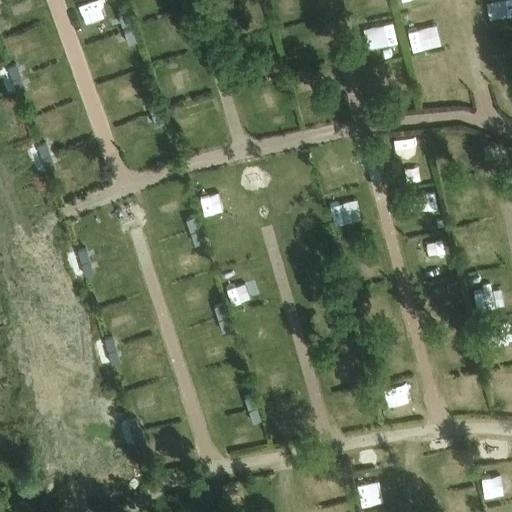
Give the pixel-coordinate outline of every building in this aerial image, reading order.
[(224,0),(222,1),(228,22),(256,14),(252,0),(224,0)] [(305,0),(286,0),(274,5),(278,17),(308,6),(305,0)] [(127,12),(119,14),(122,26),(131,23),(127,12)] [(445,18),(412,22),(414,44),(448,39),(445,18)] [(131,26),(123,28),(126,40),(135,37),(131,26)] [(291,43),(295,63),(321,57),(317,37),(291,43)] [(19,63),(11,65),(14,77),(22,74),(19,63)] [(38,71),(45,97),(64,91),(57,66),(38,71)] [(455,68),(425,70),(426,88),(456,87),(455,68)] [(119,102),(144,94),(136,72),(111,80),(119,102)] [(23,77),(15,79),(18,90),(27,88),(23,77)] [(252,86),(260,114),(279,108),(270,81),(252,86)] [(212,128),(202,98),(179,106),(189,135),(212,128)] [(154,115),(128,122),(136,154),(163,147),(154,115)] [(47,141),(39,143),(42,155),(51,152),(47,141)] [(51,155),(43,157),(47,169),(55,166),(51,155)] [(482,190),(450,194),(453,210),(484,206),(482,190)] [(196,217),(188,220),(191,231),(200,228),(196,217)] [(200,231),(192,233),(195,245),(204,242),(200,231)] [(428,259),(449,255),(445,232),(424,235),(428,259)] [(495,240),(464,245),(467,265),(498,261),(495,240)] [(88,248),(79,251),(83,262),(91,260),(88,248)] [(350,259),(352,280),(383,276),(380,255),(350,259)] [(92,262),(83,265),(87,276),(95,273),(92,262)] [(225,289),(252,285),(249,266),(222,270),(225,289)] [(471,279),(472,299),(504,297),(503,277),(471,279)] [(223,305),(214,307),(218,318),(226,316),(223,305)] [(227,318),(218,321),(222,332),(230,330),(227,318)] [(113,336),(105,338),(109,350),(117,347),(113,336)] [(117,350),(109,352),(113,364),(121,361),(117,350)] [(257,376),(262,397),(290,390),(284,369),(257,376)] [(140,420),(180,409),(174,386),(134,397),(140,420)] [(253,395),(244,398),(248,409),(256,406),(253,395)] [(257,409),(248,411),(252,423),(260,420),(257,409)] [(138,419),(130,421),(133,432),(141,430),(138,419)] [(142,432),(134,435),(137,446),(146,444),(142,432)] [(511,470),(482,473),(483,493),(511,490),(511,470)]
